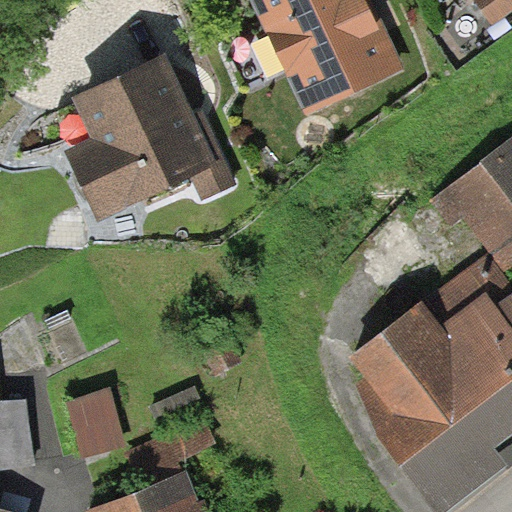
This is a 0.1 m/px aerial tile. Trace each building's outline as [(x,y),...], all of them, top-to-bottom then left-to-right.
[(365,0),(242,0),(303,119),(401,70),(365,0)] [(511,0),(470,0),(466,3),(489,31),(511,11),(511,0)] [(161,50),(53,100),(73,143),(52,152),(91,233),(219,173),(161,50)] [(511,273),(511,142),(444,197),(508,277),(511,273)] [(511,296),(491,311),(483,299),(435,332),(417,306),(345,356),(362,381),(344,393),(426,511),(447,511),(511,464),(511,296)] [(232,341),(205,352),(215,377),(242,366),(232,341)] [(0,372),(0,495),(35,493),(28,404),(0,405),(0,393),(1,394),(0,372)] [(113,391),(70,401),(84,462),(127,451),(113,391)] [(206,418),(139,449),(151,474),(218,443),(206,418)] [(87,511),(211,511),(204,495),(198,497),(188,472),(87,511)]
